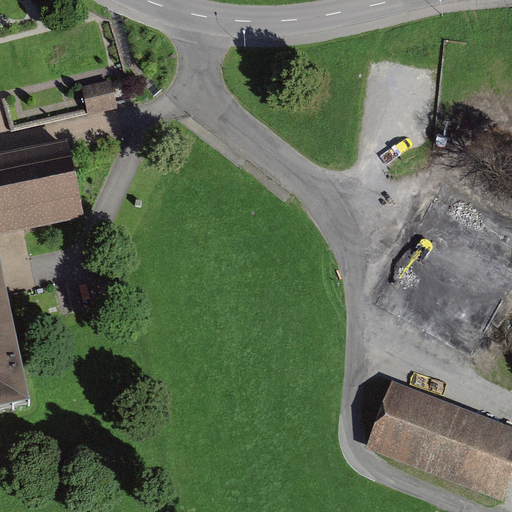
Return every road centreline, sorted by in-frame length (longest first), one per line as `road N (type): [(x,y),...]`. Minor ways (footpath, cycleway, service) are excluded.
road 1 (unclassified): [(205,17),(199,78),(207,99),(319,192),(349,245),(357,284),(355,450),(370,468),(470,511)]
road 2 (unclassified): [(205,17),(287,21),(404,0)]
